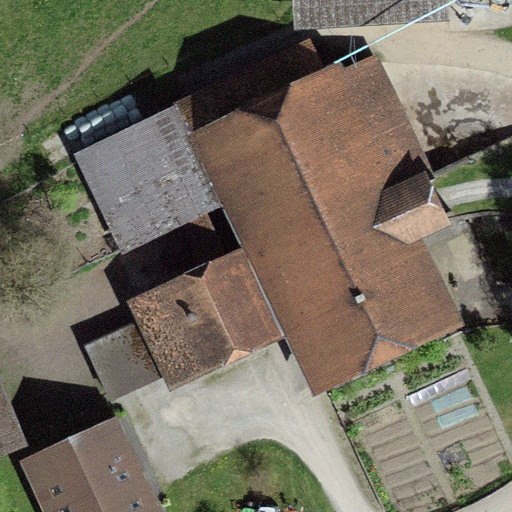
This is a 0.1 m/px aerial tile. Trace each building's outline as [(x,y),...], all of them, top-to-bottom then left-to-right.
[(316,90),(299,53),(205,98),(334,369),(427,325),(389,243),(435,222),(417,185),(428,180),(371,65),(316,90)] [(203,211),(161,120),(83,156),(125,247),(203,211)] [(230,267),(135,311),(141,323),(87,348),(111,400),(260,332),(230,267)] [(0,449),(17,442),(0,400),(0,449)] [(146,511),(111,436),(37,470),(56,511),(146,511)]
